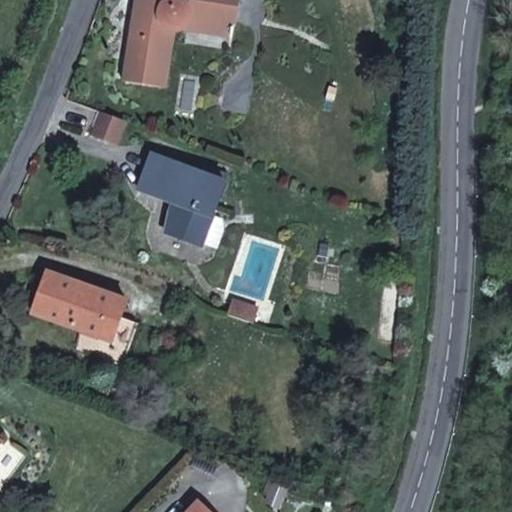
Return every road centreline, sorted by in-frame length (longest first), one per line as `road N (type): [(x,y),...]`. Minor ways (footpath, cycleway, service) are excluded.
road 1 (secondary): [(426,511),(481,0)]
road 2 (residential): [(0,189),(49,90),(79,0)]
